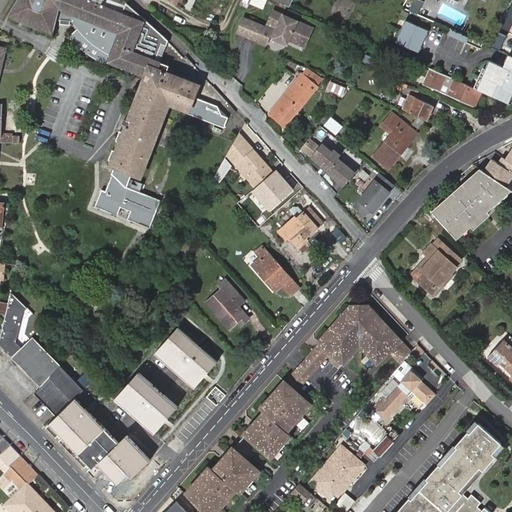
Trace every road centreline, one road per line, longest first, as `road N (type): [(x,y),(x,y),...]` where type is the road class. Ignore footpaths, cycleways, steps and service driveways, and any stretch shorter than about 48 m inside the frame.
road 1 (residential): [(372,254),(277,140),(140,0)]
road 2 (residential): [(143,511),(372,254)]
road 3 (residential): [(372,254),(373,272),(511,419)]
road 4 (residential): [(372,254),(441,172),(511,127)]
